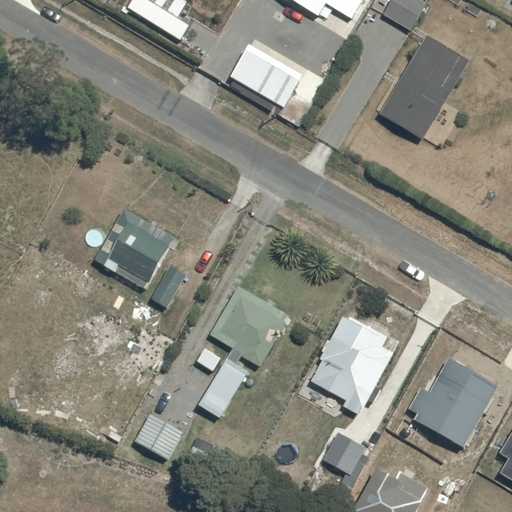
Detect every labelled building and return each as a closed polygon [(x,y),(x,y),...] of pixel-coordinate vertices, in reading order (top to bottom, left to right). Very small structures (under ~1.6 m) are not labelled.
[(290,0),(320,18),(327,6),(354,22),(367,0),(290,0)] [(418,0),(393,0),(385,16),(413,32),(428,5),(418,0)] [(472,64),(428,38),(382,116),(426,142),(472,64)] [(252,48),(233,79),(286,111),(304,80),(252,48)] [(97,264),(147,291),(176,238),(126,211),(97,264)] [(188,278),(171,268),(152,302),(170,311),(188,278)] [(240,288),(236,295),(285,323),(289,317),(240,288)] [(263,369),(288,325),(285,323),(236,295),(211,339),(263,369)] [(323,362),(326,364),(314,383),(348,403),(345,409),(359,417),(362,411),(364,412),(397,356),(385,349),(390,341),(352,319),(350,321),(348,320),(323,362)] [(250,373),(229,361),(202,408),(222,420),(250,373)] [(185,434),(152,415),(136,443),(169,462),(185,434)] [(367,450),(340,435),(324,463),(351,478),(367,450)] [(511,438),(502,455),(511,461),(503,477),(511,482),(511,438)]
